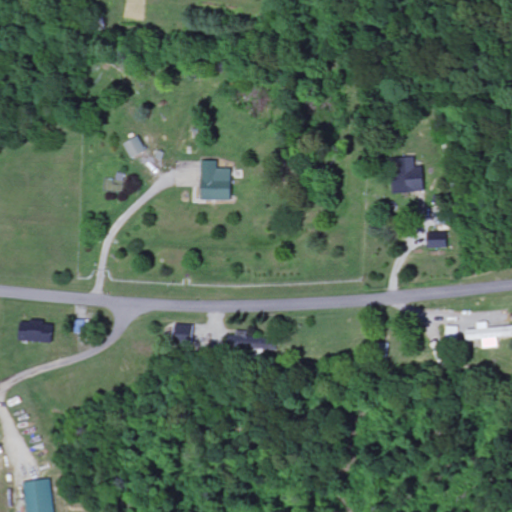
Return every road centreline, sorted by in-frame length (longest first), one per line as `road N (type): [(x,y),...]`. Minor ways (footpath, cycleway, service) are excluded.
road 1 (residential): [(511,287),(208,309),(0,294)]
road 2 (residential): [(134,305),(104,349),(0,393)]
